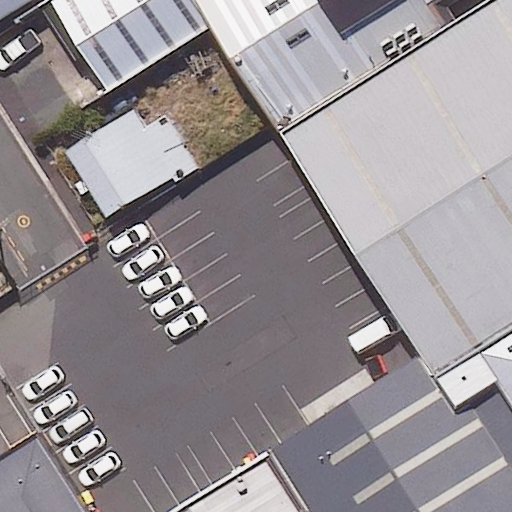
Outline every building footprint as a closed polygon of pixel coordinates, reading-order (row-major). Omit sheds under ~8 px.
[(31,0),(0,0),(0,10),(4,17),(31,0)] [(199,0),(47,0),(43,3),(99,92),(212,21),(199,0)] [(199,0),(212,21),(281,130),(448,26),(434,5),(441,0),(199,0)] [(511,0),(489,0),(448,26),(281,130),(422,354),(436,375),(476,350),(511,327),(511,0)] [(143,127),(133,109),(64,151),(106,221),(195,167),(163,115),(143,127)] [(511,327),(476,350),(511,407),(511,327)] [(511,511),(511,407),(476,350),(436,375),(422,354),(272,447),(312,511),(511,511)] [(0,511),(92,511),(42,432),(0,457),(0,511)] [(312,511),(272,447),(168,511),(312,511)]
